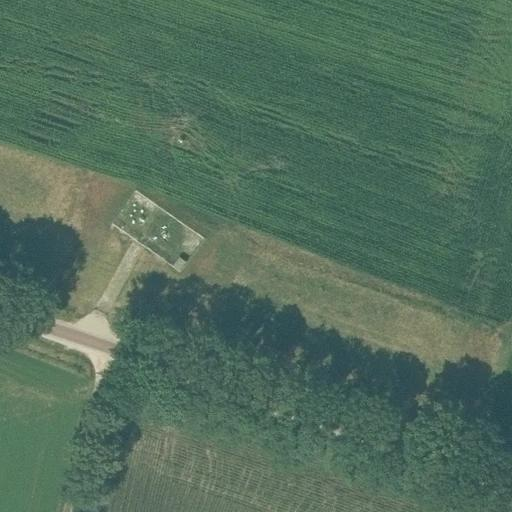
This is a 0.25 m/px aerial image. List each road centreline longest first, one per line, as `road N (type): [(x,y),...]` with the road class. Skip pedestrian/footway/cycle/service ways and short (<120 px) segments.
road 1 (unclassified): [(511,491),(0,314)]
road 2 (track): [(61,511),(97,349)]
